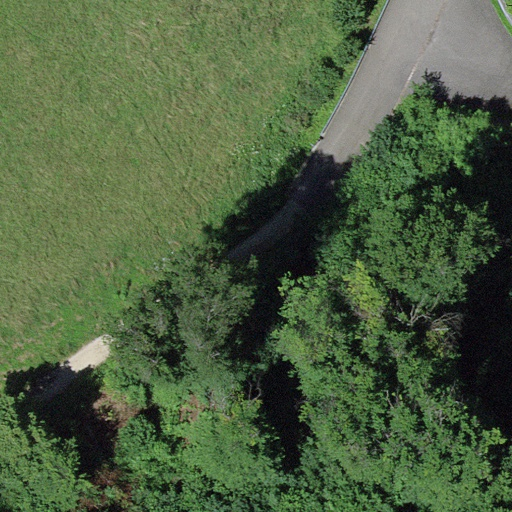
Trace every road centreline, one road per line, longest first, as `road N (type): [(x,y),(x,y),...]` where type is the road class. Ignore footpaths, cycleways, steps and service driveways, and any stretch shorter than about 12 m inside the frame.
road 1 (track): [(327,179),(0,432)]
road 2 (residential): [(418,0),(327,179)]
